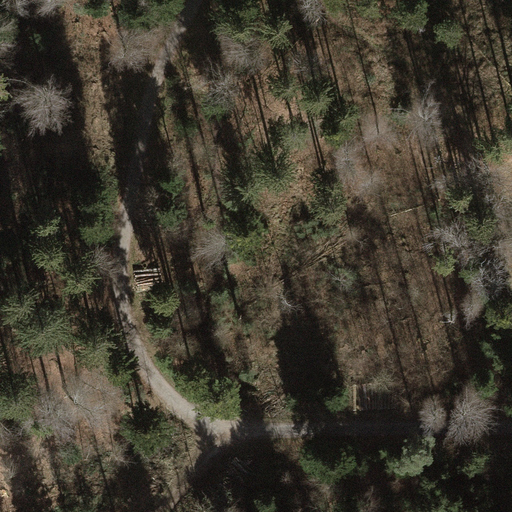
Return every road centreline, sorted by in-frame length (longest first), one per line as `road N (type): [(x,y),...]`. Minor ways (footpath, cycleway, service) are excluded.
road 1 (track): [(195,0),(138,163),(119,292),(149,375),(216,425),(511,432)]
road 2 (track): [(511,254),(493,158),(443,91),(370,42),(330,0)]
